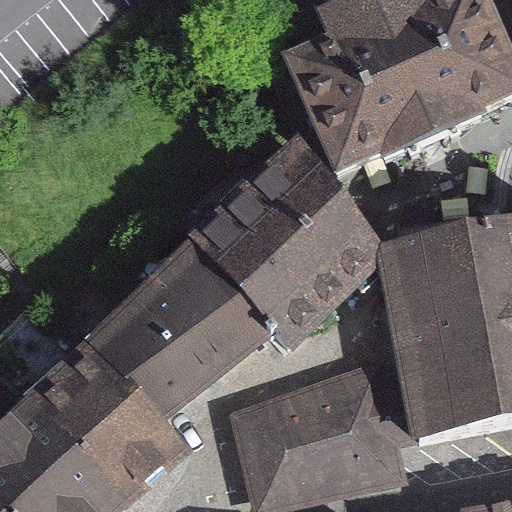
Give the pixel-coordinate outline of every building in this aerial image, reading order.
[(428,0),(368,0),(322,21),(335,51),(292,70),(344,184),(511,107),(511,72),(478,0),(446,0),(431,7),(428,0)] [(387,256),(325,174),(315,178),(296,157),(195,249),(273,335),(289,352),(387,256)] [(401,256),(389,278),(405,361),(240,419),(258,509),(400,481),(392,448),(511,427),(511,230),(440,247),(401,256)] [(195,249),(95,351),(155,425),(273,335),(195,249)] [(0,270),(0,292),(11,283),(0,270)] [(155,425),(95,351),(32,407),(118,508),(182,454),(155,425)] [(0,438),(32,407),(0,373),(0,438)] [(0,511),(114,511),(118,508),(32,407),(0,438),(0,511)]
